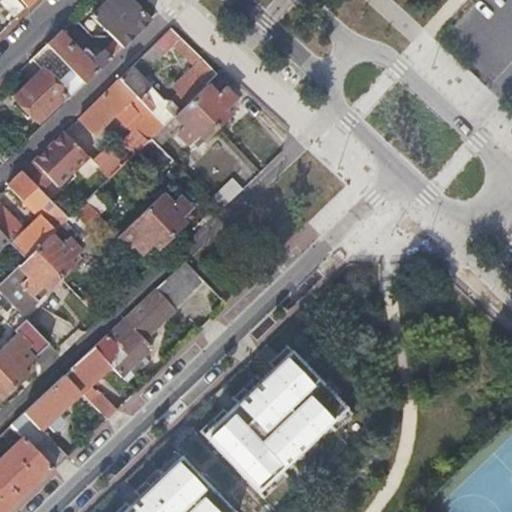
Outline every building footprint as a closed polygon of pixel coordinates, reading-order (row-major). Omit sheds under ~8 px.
[(1,0),(18,17),(28,7),(21,0),(1,0)] [(150,21),(130,0),(107,0),(98,11),(115,29),(109,35),(121,48),(150,21)] [(170,28),(160,39),(168,47),(179,37),(170,28)] [(64,62),(85,84),(105,64),(116,53),(110,45),(100,55),(90,45),(86,43),(82,38),(73,46),(59,32),(47,45),(64,62)] [(160,39),(141,56),(150,65),(168,47),(160,39)] [(47,45),(32,59),(42,69),(21,90),(14,96),(38,121),(66,94),(49,77),(64,62),(47,45)] [(207,82),(215,74),(201,60),(172,88),(175,91),(186,102),(190,98),(207,82)] [(164,124),(174,114),(186,102),(175,91),(163,103),(148,88),(150,87),(130,67),(119,78),(164,124)] [(137,150),(151,137),(164,124),(119,78),(78,118),(94,135),(120,109),(139,129),(128,140),(137,150)] [(190,98),(217,126),(231,112),(226,107),(237,96),(227,86),(219,95),(207,82),(190,98)] [(203,139),(217,126),(190,98),(186,102),(174,114),(186,126),(178,133),(188,144),(199,134),(203,139)] [(89,157),(64,132),(34,161),(51,179),(58,186),(89,157)] [(158,173),(172,159),(151,137),(137,150),(137,151),(158,173)] [(100,151),(91,159),(108,177),(118,169),(100,151)] [(23,172),(40,190),(51,179),(34,161),(23,172)] [(0,231),(26,258),(34,250),(68,217),(40,190),(23,172),(4,190),(13,199),(17,195),(22,200),(24,199),(40,216),(24,232),(0,207),(0,231)] [(230,177),(209,197),(220,209),(241,189),(230,177)] [(73,212),(90,230),(113,209),(95,191),(73,212)] [(145,208),(170,235),(183,222),(178,217),(189,207),(180,197),(172,204),(161,193),(145,208)] [(157,248),(170,235),(145,208),(128,225),(118,235),(128,246),(132,242),(141,253),(152,242),(157,248)] [(34,250),(60,277),(74,264),(69,259),(79,249),(69,239),(76,233),(81,239),(90,230),(73,212),(68,217),(34,250)] [(21,316),(60,277),(34,250),(26,258),(0,283),(0,293),(16,311),(21,316)] [(207,257),(198,266),(223,292),(232,283),(207,257)] [(163,316),(202,280),(183,260),(145,297),(163,316)] [(109,362),(126,380),(146,361),(141,356),(151,347),(142,336),(163,316),(145,297),(123,318),(134,329),(117,345),(107,334),(93,347),(109,362)] [(0,346),(0,372),(13,386),(26,373),(20,367),(27,362),(31,357),(39,349),(47,342),(21,316),(16,311),(4,322),(14,333),(0,346)] [(123,318),(107,334),(117,345),(134,329),(123,318)] [(215,421),(202,434),(258,493),(328,425),(332,428),(350,411),(287,345),(268,362),(273,366),(247,391),(243,387),(232,397),(236,401),(226,411),(223,408),(213,418),(215,421)] [(79,390),(106,419),(114,411),(87,383),(109,362),(93,347),(64,375),(79,390)] [(20,367),(26,373),(32,367),(27,362),(20,367)] [(0,397),(13,386),(0,372),(0,397)] [(55,413),(79,390),(64,375),(11,424),(23,436),(26,440),(38,429),(44,423),(52,432),(63,422),(55,413)] [(26,440),(53,469),(66,456),(47,437),(46,437),(38,429),(26,440)] [(0,511),(7,511),(53,469),(26,440),(23,436),(0,457),(0,511)] [(234,511),(180,455),(148,485),(145,481),(134,491),(138,495),(128,505),(125,502),(114,511),(234,511)]
